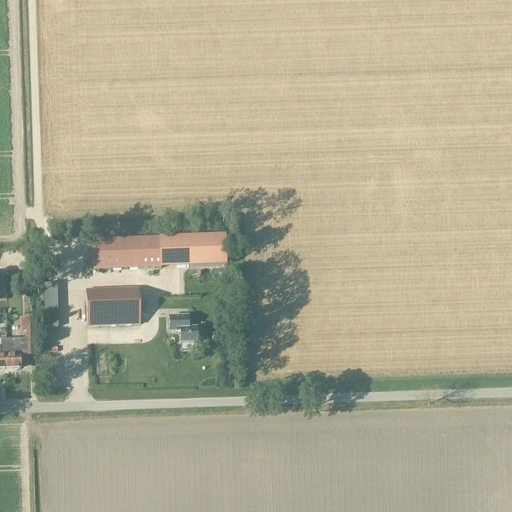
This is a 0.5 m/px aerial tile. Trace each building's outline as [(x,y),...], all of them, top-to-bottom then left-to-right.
[(228,236),(162,238),(163,269),(229,267),(228,236)] [(86,241),(87,271),(163,269),(162,238),(86,241)] [(61,304),(62,280),(51,279),(50,303),(61,304)] [(86,327),(139,325),(138,289),(85,291),(86,327)] [(197,343),(196,328),(188,328),(188,317),(168,317),(169,332),(179,332),(179,343),(197,343)] [(4,369),(21,369),(21,356),(34,356),(34,339),(7,339),(7,345),(0,345),(0,350),(4,350),(4,369)]
